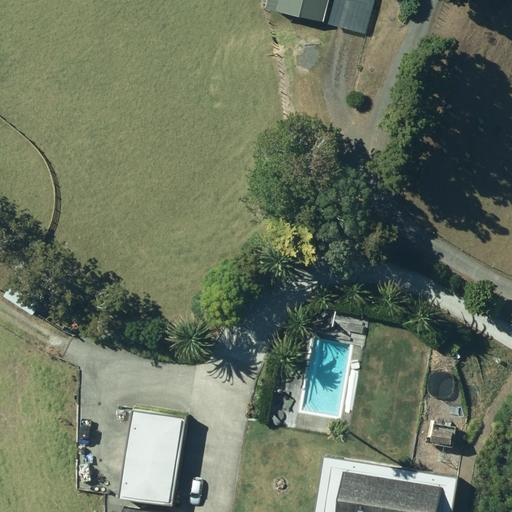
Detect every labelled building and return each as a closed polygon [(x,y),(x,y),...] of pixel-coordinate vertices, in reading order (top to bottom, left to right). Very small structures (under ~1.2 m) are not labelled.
[(335,0),(330,22),(369,31),(376,0),(270,0),(269,6),(325,20),(330,0),(335,0)] [(19,273),(5,295),(33,313),(47,291),(19,273)] [(431,422),(428,440),(455,444),(458,426),(431,422)] [(145,459),(146,482),(176,480),(172,424),(113,428),(115,460),(145,459)] [(451,511),(457,476),(338,457),(331,511),(258,511),(254,481),(194,488),(196,511),(451,511)]
